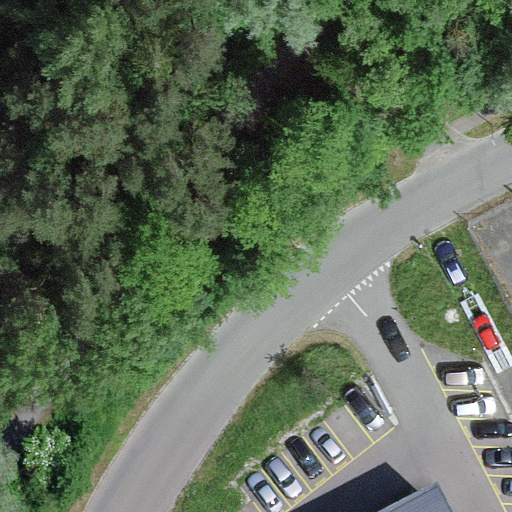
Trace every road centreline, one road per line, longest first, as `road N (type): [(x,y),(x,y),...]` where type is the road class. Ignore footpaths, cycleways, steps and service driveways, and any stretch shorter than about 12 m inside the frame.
road 1 (residential): [(128,511),(241,341),(335,256),(511,156)]
road 2 (track): [(297,40),(0,456)]
road 3 (track): [(297,40),(476,174)]
